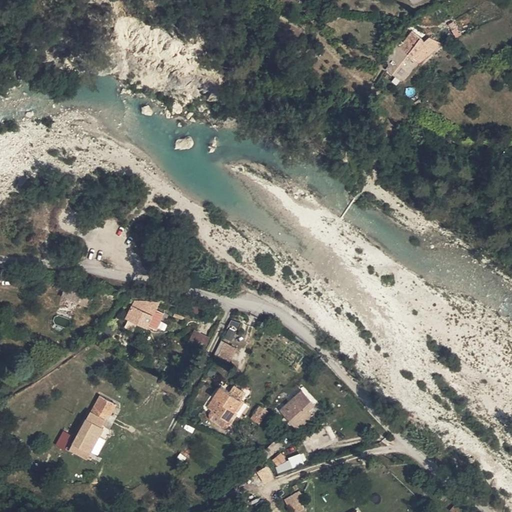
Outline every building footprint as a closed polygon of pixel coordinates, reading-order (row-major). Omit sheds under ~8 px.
[(457,38),(462,35),(451,22),(447,25),(457,38)] [(393,43),(392,45),(399,50),(411,35),(413,32),(406,26),(403,29),(400,31),(398,34),(396,37),(394,41),(393,43)] [(423,45),(411,35),(399,50),(411,60),(417,53),(423,45)] [(431,45),(427,49),(433,55),(442,46),(438,42),(437,42),(433,39),(432,39),(429,43),(431,45)] [(396,54),(399,50),(392,45),(386,59),(391,63),(397,56),(396,54)] [(430,58),(433,55),(427,49),(424,50),(414,62),(416,64),(427,56),(430,58)] [(396,54),(397,56),(391,63),(394,65),(396,63),(404,69),(411,60),(399,50),(396,54)] [(125,320),(149,329),(151,327),(159,331),(166,315),(158,311),(158,303),(134,302),(125,320)] [(229,320),(225,338),(234,340),(239,322),(229,320)] [(191,330),(188,346),(206,350),(209,335),(191,330)] [(215,354),(230,363),(236,349),(222,340),(215,354)] [(170,365),(178,369),(184,360),(175,355),(170,365)] [(237,416),(234,414),(243,401),(247,393),(235,386),(231,392),(226,389),(213,412),(217,415),(223,403),(229,406),(223,419),(232,425),(237,416)] [(226,389),(223,387),(208,409),(213,412),(226,389)] [(313,405),(300,391),(279,410),(297,429),(311,416),(307,410),(313,405)] [(99,396),(74,445),(91,454),(104,428),(109,420),(119,405),(99,396)] [(246,402),(243,401),(234,414),(237,416),(246,402)] [(217,415),(223,419),(229,406),(223,403),(217,415)] [(251,416),(258,420),(265,408),(258,404),(251,416)] [(63,450),(70,434),(62,431),(55,446),(63,450)] [(273,434),(260,446),(265,454),(280,441),(273,434)] [(271,454),(276,460),(282,454),(277,449),(271,454)] [(277,466),(291,462),(289,457),(275,461),(277,466)] [(263,483),(273,478),(268,466),(257,471),(263,483)] [(295,492),(293,488),(282,495),(284,498),(295,492)] [(295,492),(284,498),(292,511),(303,504),(295,492)] [(456,501),(450,507),(454,511),(460,511),(464,509),(456,501)]
